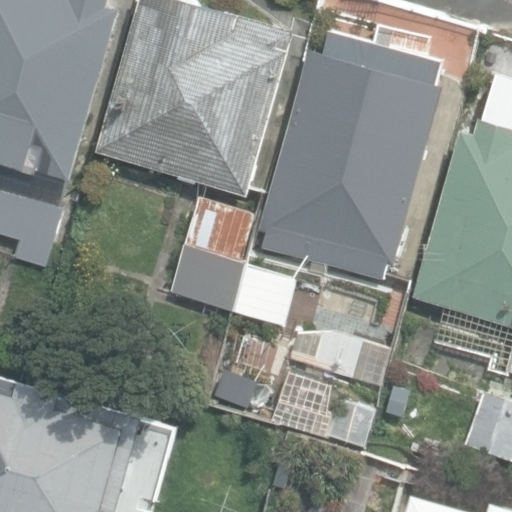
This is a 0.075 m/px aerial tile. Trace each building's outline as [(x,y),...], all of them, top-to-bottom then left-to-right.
[(66,205),(126,6),(114,3),(114,0),(0,0),(0,230),(23,237),(17,256),(52,266),(70,206),(66,205)] [(253,193),(299,27),(202,0),(142,0),(100,150),(253,193)] [(266,245),(389,278),(393,263),(399,265),(440,111),(462,116),(486,27),(391,1),(380,41),(336,29),(330,51),(313,46),(264,228),(270,230),(266,245)] [(466,128),(419,296),(450,304),(440,341),(496,356),(492,369),(511,374),(511,372),(511,34),(509,34),(482,132),(466,128)] [(174,291),(285,324),(299,278),(246,262),(262,210),(204,193),(174,291)] [(365,336),(338,329),(325,330),(315,366),(354,377),(365,336)] [(251,407),(261,380),(225,367),(215,395),(251,407)] [(155,511),(181,422),(0,371),(0,511),(155,511)] [(469,444),(511,458),(511,395),(488,387),(469,444)] [(511,511),(511,490),(503,488),(496,511),(511,511)]
